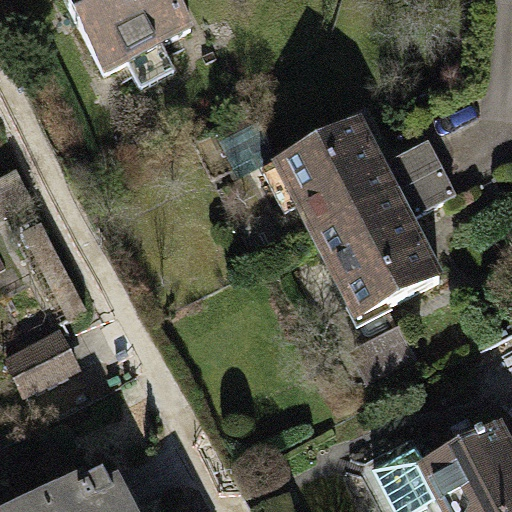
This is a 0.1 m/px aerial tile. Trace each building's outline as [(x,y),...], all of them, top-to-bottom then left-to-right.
[(187,33),(170,0),(65,0),(103,75),(126,64),(139,90),(173,73),(159,46),(187,33)] [(381,171),(355,120),(314,142),(323,159),(278,182),(310,240),(394,196),(381,171)] [(428,147),(381,171),(394,196),(441,172),(428,147)] [(454,198),(441,172),(394,196),(407,222),(454,198)] [(407,222),(394,196),(310,240),(364,342),(448,298),(407,222)] [(58,336),(6,364),(25,399),(77,371),(58,336)] [(511,511),(511,468),(493,433),(423,470),(414,453),(374,474),(394,511),(417,511),(425,508),(427,511),(511,511)] [(124,511),(106,478),(41,511),(124,511)]
